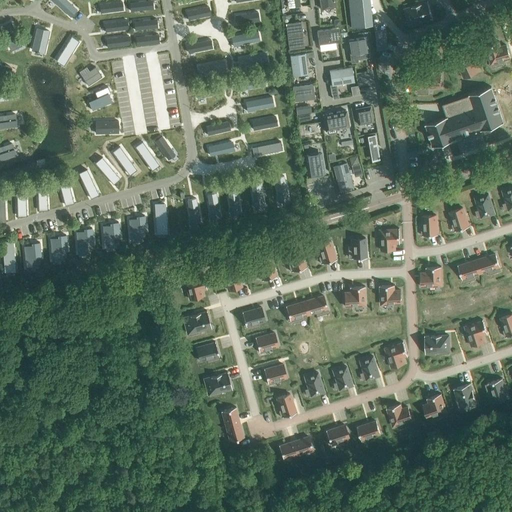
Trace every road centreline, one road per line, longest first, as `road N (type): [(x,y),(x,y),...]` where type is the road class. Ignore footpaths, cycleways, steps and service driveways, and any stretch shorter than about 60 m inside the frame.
road 1 (residential): [(409,272),(329,276),(230,305),(228,314),(262,427),(400,386),(414,371)]
road 2 (unclassified): [(0,306),(406,195)]
road 3 (residential): [(406,195),(396,57),(418,34),(494,0)]
